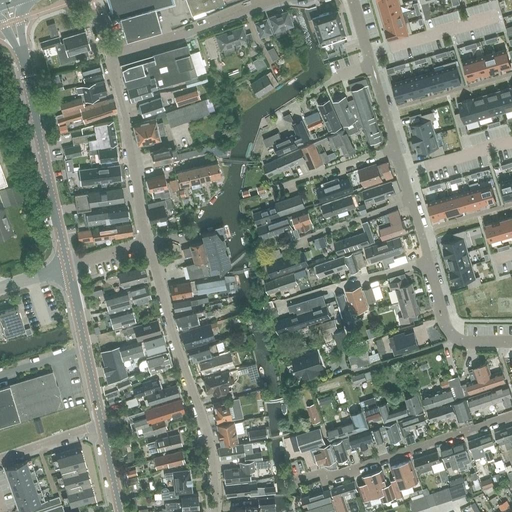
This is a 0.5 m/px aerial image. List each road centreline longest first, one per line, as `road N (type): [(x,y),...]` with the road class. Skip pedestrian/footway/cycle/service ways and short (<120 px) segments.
road 1 (residential): [(146,240),(106,54),(270,0)]
road 2 (residential): [(215,511),(210,447),(146,240)]
road 3 (tertiary): [(66,266),(22,54)]
road 4 (residential): [(327,477),(511,414)]
road 5 (tertiary): [(101,424),(66,266)]
road 6 (residential): [(282,303),(428,261)]
road 7 (residential): [(428,261),(452,336),(511,341)]
road 8 (residential): [(278,187),(395,148)]
